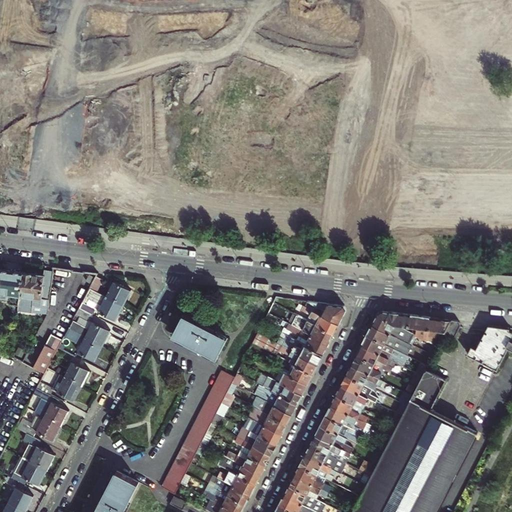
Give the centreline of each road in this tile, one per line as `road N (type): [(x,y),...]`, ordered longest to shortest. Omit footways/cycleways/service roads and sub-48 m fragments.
road 1 (residential): [(51,511),(177,263)]
road 2 (residential): [(371,289),(257,511)]
road 3 (residential): [(371,289),(177,263)]
road 4 (residential): [(0,240),(177,263)]
road 5 (residential): [(511,301),(371,289)]
